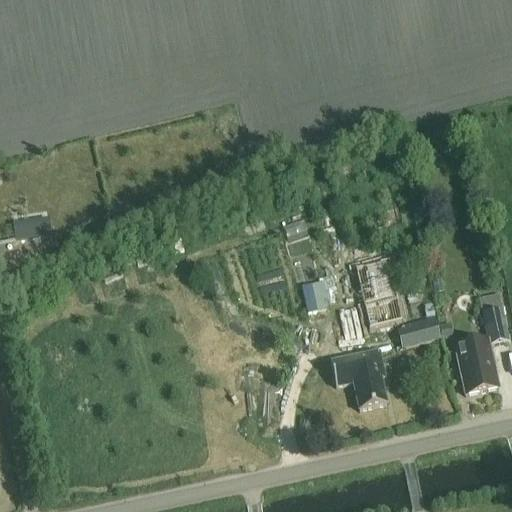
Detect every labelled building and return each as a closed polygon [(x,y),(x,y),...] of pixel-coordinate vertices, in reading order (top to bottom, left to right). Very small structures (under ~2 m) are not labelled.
[(490,349),(509,345),(499,301),(479,305),(488,343),(456,350),(466,399),(499,392),(495,372),(497,372),(493,356),(491,357),(490,349)] [(364,310),(369,332),(401,324),(396,302),(364,310)] [(435,320),(400,329),(406,350),(440,341),(435,320)] [(438,328),(441,340),(452,337),(449,325),(438,328)] [(360,415),(387,409),(381,381),(385,381),(381,361),(358,366),(357,360),(331,366),(337,391),(354,387),(360,415)]
